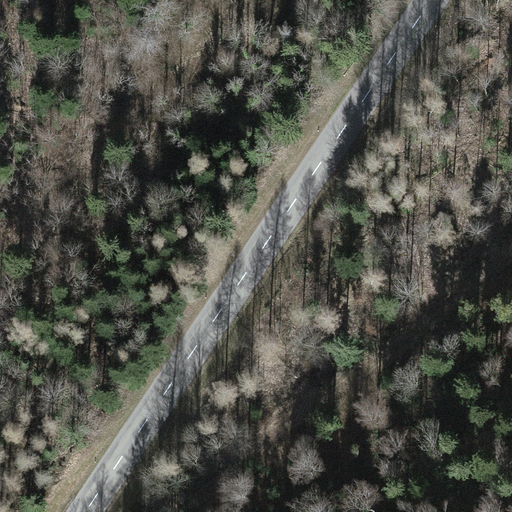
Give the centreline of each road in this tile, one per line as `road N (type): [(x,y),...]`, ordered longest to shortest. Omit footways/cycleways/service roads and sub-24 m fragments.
road 1 (tertiary): [(430,0),(88,511)]
road 2 (track): [(174,511),(511,247)]
road 3 (track): [(0,285),(170,59)]
